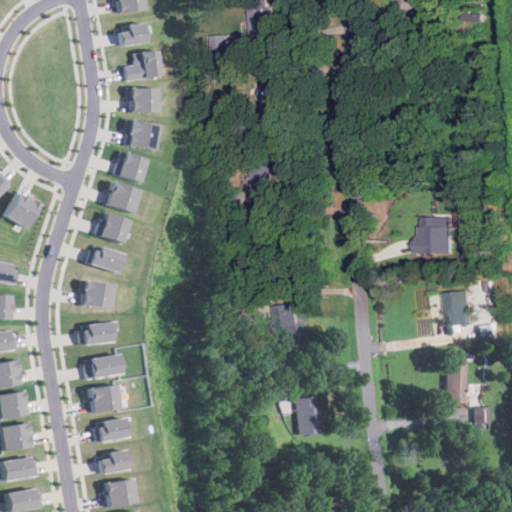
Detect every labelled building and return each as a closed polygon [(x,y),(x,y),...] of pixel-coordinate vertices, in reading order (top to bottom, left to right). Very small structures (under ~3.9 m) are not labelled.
[(140,0),(112,0),(114,12),(142,7),(140,0)] [(273,0),(250,0),(250,35),(274,34),(273,0)] [(427,9),(427,0),(403,0),(403,9),(427,9)] [(141,42),(139,21),(122,23),(123,30),(114,31),(115,44),(141,42)] [(213,35),(213,66),(229,66),(229,35),(213,35)] [(153,49),(128,52),(129,62),(119,63),(120,79),(155,75),(153,49)] [(292,68),(266,68),(266,98),(273,98),(273,114),(293,114),(292,68)] [(152,87),(125,86),(124,111),(151,111),(152,87)] [(150,148),(152,122),(121,119),(119,132),(123,132),(122,145),(150,148)] [(132,181),(140,158),(115,150),(107,173),(132,181)] [(254,189),(276,189),(276,157),(254,157),(254,189)] [(123,212),(131,189),(105,180),(97,203),(123,212)] [(0,215),(21,227),(35,202),(13,191),(0,215)] [(120,219),(95,211),(88,234),(112,242),(120,219)] [(453,217),(421,216),(420,252),(451,254),(453,217)] [(112,252),(86,244),(80,263),(106,272),(112,252)] [(4,269),(5,263),(0,262),(0,282),(9,284),(11,270),(4,269)] [(101,282),(73,280),(72,305),(100,306),(101,282)] [(443,293),(447,325),(471,322),(468,290),(443,293)] [(300,346),(298,304),(276,305),(278,346),(300,346)] [(108,340),(107,320),(73,322),(74,341),(108,340)] [(0,349),(8,349),(7,329),(0,329),(0,349)] [(78,378),(111,372),(108,352),(74,358),(78,378)] [(0,384),(15,382),(10,357),(0,359),(0,384)] [(443,402),(463,402),(463,362),(443,362),(443,402)] [(110,407),(106,382),(79,387),(84,412),(110,407)] [(0,416),(19,414),(17,390),(0,391),(0,416)] [(318,433),(317,396),(294,397),(295,434),(318,433)] [(473,406),(473,427),(489,427),(489,406),(473,406)] [(91,440),(118,436),(115,416),(88,420),(91,440)] [(0,424),(0,449),(25,446),(22,422),(0,424)] [(119,469),(117,448),(99,450),(100,458),(92,458),(93,472),(119,469)] [(0,478),(31,475),(29,455),(0,458),(0,478)] [(100,505),(127,503),(125,478),(98,481),(100,505)] [(0,491),(3,511),(37,506),(34,486),(0,491)]
